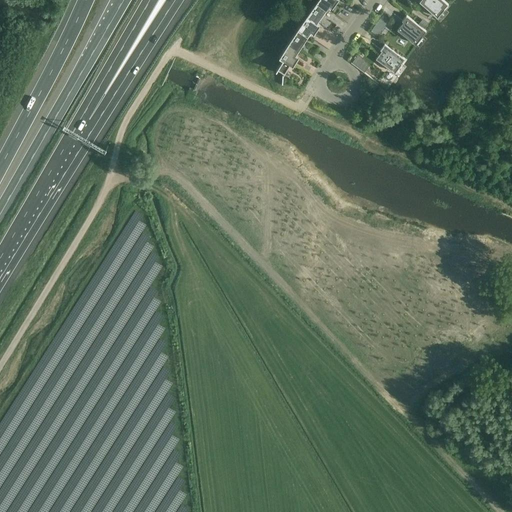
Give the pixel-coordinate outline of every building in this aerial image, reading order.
[(333,7),(338,0),(317,0),(316,2),(327,10),(330,5),(333,7)] [(449,5),(443,0),(421,0),(420,2),(421,3),(421,4),(422,6),(423,7),(424,8),(426,11),(428,13),(430,11),(437,17),(448,5),(449,5)] [(318,23),(318,22),(324,14),(327,10),(316,2),(314,5),(307,15),(318,23)] [(314,34),(321,24),(318,22),(318,23),(307,15),(303,21),(298,29),(309,36),(312,32),(314,34)] [(383,15),(371,31),(377,36),(389,20),(383,15)] [(427,31),(407,15),(402,21),(403,22),(397,30),(398,31),(399,32),(400,33),(401,34),(402,36),(404,38),(407,40),(408,38),(416,44),(426,31),(426,32),(427,31)] [(300,50),(305,41),(309,36),(298,29),(293,36),(289,43),(300,50)] [(300,56),(297,54),(300,50),(289,43),(284,50),(280,57),(283,59),(276,71),(277,71),(278,69),(284,73),(283,75),(284,75),(291,64),(294,65),(300,56)] [(405,59),(385,44),(380,50),(382,51),(376,58),(377,59),(378,61),(379,62),(380,63),(381,65),(383,66),(386,69),(387,67),(395,72),(405,59)] [(361,58),(360,57),(357,56),(352,63),(365,72),(368,67),(367,64),(364,62),(362,60),(361,58)]
